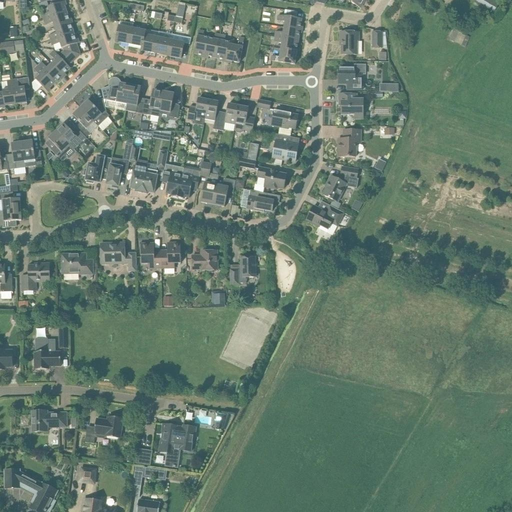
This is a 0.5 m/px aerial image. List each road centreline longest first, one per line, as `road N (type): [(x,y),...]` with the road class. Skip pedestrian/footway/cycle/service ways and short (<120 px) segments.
road 1 (track): [(203,511),(411,121),(394,40),(377,11)]
road 2 (residential): [(105,64),(192,81),(316,78)]
road 3 (residential): [(0,392),(73,390),(176,406)]
road 4 (residential): [(265,226),(295,209),(311,172),(316,78)]
road 5 (residential): [(265,226),(237,231),(152,212),(104,212)]
road 6 (residential): [(316,78),(328,17),(372,18),(385,0)]
road 7 (residential): [(0,126),(39,122),(105,64)]
road 8 (residential): [(37,234),(34,197),(41,186),(98,194),(104,212)]
